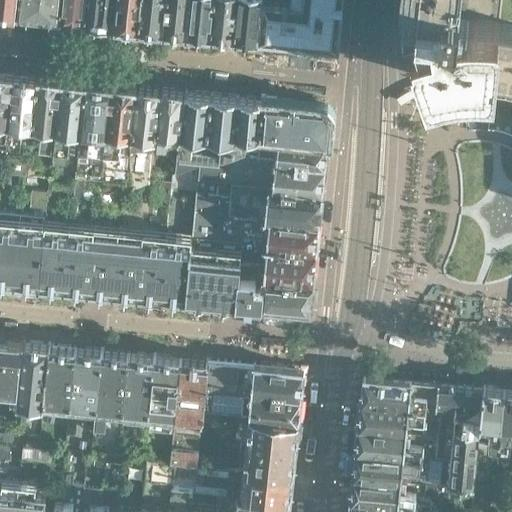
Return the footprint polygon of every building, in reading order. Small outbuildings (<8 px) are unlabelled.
[(0,0),(0,10),(16,12),(16,0),(0,0)] [(39,14),(40,0),(16,0),(16,12),(39,14)] [(61,17),(63,0),(40,0),(39,14),(61,17)] [(83,19),(85,0),(63,0),(61,17),(83,19)] [(114,22),(116,0),(85,0),(83,19),(114,22)] [(138,24),(140,0),(116,0),(114,22),(138,24)] [(140,0),(138,24),(162,27),(164,0),(140,0)] [(186,29),(188,0),(164,0),(162,27),(186,29)] [(210,31),(212,0),(188,0),(186,29),(210,31)] [(234,34),(237,0),(212,0),(210,31),(234,34)] [(258,36),(261,0),(237,0),(234,34),(258,36)] [(337,44),(341,0),(290,0),(291,0),(290,0),(261,0),(258,36),(337,44)] [(498,14),(499,0),(400,0),(402,6),(407,7),(407,6),(417,7),(416,19),(417,19),(419,24),(421,31),(446,24),(453,21),(454,13),(492,16),(499,16),(499,14),(498,14)] [(511,0),(499,0),(498,14),(499,14),(499,16),(511,17),(511,0)] [(492,71),(492,16),(454,13),(453,21),(446,24),(461,72),(477,71),(492,71)] [(511,17),(499,16),(492,16),(492,71),(506,73),(511,74),(511,17)] [(446,24),(421,31),(414,34),(430,79),(446,74),(461,72),(446,24)] [(0,136),(7,137),(13,72),(0,70),(0,136)] [(32,123),(37,74),(13,72),(7,137),(21,138),(22,122),(32,123)] [(51,176),(53,160),(61,76),(37,74),(32,123),(28,158),(27,173),(49,175),(51,176)] [(81,128),(86,79),(61,76),(53,160),(67,161),(71,127),(81,128)] [(130,153),(137,84),(86,79),(81,128),(76,173),(131,178),(130,153)] [(151,181),(156,129),(160,86),(137,84),(130,153),(131,178),(132,188),(151,181)] [(180,136),(185,89),(160,86),(156,129),(171,130),(170,137),(179,136),(180,136)] [(207,136),(212,92),(185,89),(180,136),(179,136),(178,151),(187,152),(188,149),(192,149),(193,134),(207,136)] [(411,97),(412,96),(412,95),(412,94),(412,92),(411,91),(410,90),(409,90),(408,89),(407,89),(406,89),(404,89),(403,89),(402,90),(401,91),(401,92),(400,93),(400,94),(400,95),(400,97),(401,98),(402,100),(404,100),(405,100),(406,101),(407,100),(408,100),(409,100),(411,98),(411,97)] [(231,150),(237,95),(212,92),(207,136),(221,137),(219,153),(223,154),(231,150)] [(261,139),(262,131),(265,97),(237,95),(231,150),(247,144),(248,134),(257,135),(256,141),(261,139)] [(328,138),(330,111),(324,103),(265,97),(262,131),(279,133),(328,138)] [(325,163),(328,138),(279,133),(276,158),(325,163)] [(15,157),(16,146),(6,145),(5,156),(15,157)] [(241,181),(243,156),(231,154),(228,180),(241,181)] [(265,165),(266,156),(253,155),(252,164),(265,165)] [(28,158),(15,157),(5,156),(3,171),(27,173),(28,158)] [(323,189),(325,163),(276,158),(274,184),(323,189)] [(186,295),(187,295),(192,235),(195,208),(198,177),(199,177),(200,162),(173,173),(171,189),(147,187),(143,234),(137,290),(186,295)] [(228,180),(199,177),(198,177),(195,208),(319,220),(323,189),(274,184),(241,181),(228,180)] [(317,247),(319,220),(195,208),(192,235),(242,240),(261,242),(317,247)] [(0,276),(14,278),(20,221),(0,219),(0,276)] [(39,280),(44,224),(20,221),(14,278),(39,280)] [(63,283),(69,226),(44,224),(39,280),(63,283)] [(88,285),(93,229),(69,226),(63,283),(88,285)] [(113,288),(118,231),(93,229),(88,285),(113,288)] [(137,290),(143,234),(118,231),(113,288),(137,290)] [(239,271),(242,248),(242,240),(192,235),(187,295),(237,300),(239,271)] [(313,279),(317,247),(261,242),(261,250),(242,248),(239,271),(263,274),(313,279)] [(260,302),(263,274),(239,271),(237,300),(260,302)] [(310,307),(313,279),(263,274),(260,302),(310,307)] [(456,336),(457,316),(409,313),(408,333),(456,336)] [(0,396),(17,398),(22,339),(0,336),(0,396)] [(44,401),(49,341),(22,339),(17,398),(44,401)] [(70,403),(76,344),(49,341),(44,401),(70,403)] [(94,428),(102,346),(76,344),(70,403),(68,421),(78,422),(80,404),(88,405),(85,410),(83,427),(94,428)] [(122,408),(128,349),(102,346),(94,428),(105,429),(107,412),(105,406),(122,408)] [(149,411),(154,352),(128,349),(122,408),(149,411)] [(175,413),(181,354),(154,352),(149,411),(147,429),(159,430),(160,417),(158,412),(175,413)] [(204,394),(205,383),(208,357),(181,354),(175,413),(174,427),(184,428),(182,444),(172,443),(171,458),(197,460),(197,462),(204,463),(207,435),(200,435),(204,398),(204,394)] [(301,392),(303,370),(304,366),(238,359),(208,357),(205,383),(301,392)] [(426,405),(427,387),(436,388),(437,380),(371,373),(369,373),(369,372),(368,372),(367,373),(364,376),(363,376),(363,377),(361,398),(426,405)] [(473,482),(479,424),(483,384),(473,383),(437,380),(436,388),(435,405),(440,406),(440,407),(453,408),(453,410),(462,411),(461,426),(454,426),(451,457),(448,480),(473,482)] [(298,416),(301,392),(205,383),(204,394),(251,398),(247,401),(246,408),(249,412),(298,416)] [(498,449),(498,444),(504,387),(485,385),(485,384),(483,384),(479,424),(490,425),(488,442),(489,443),(489,449),(498,449)] [(511,427),(511,387),(504,387),(498,444),(509,445),(511,428),(511,427)] [(423,429),(426,405),(361,398),(358,422),(423,429)] [(293,471),(298,416),(249,412),(244,466),(293,471)] [(420,454),(423,429),(358,422),(356,447),(420,454)] [(0,511),(45,511),(45,508),(46,499),(51,448),(0,443),(0,511)] [(419,467),(420,454),(356,447),(353,470),(400,475),(400,469),(401,465),(419,467)] [(123,461),(123,453),(106,451),(105,459),(123,461)] [(191,511),(192,507),(194,489),(194,486),(172,484),(173,478),(195,481),(197,462),(197,460),(171,458),(147,455),(142,502),(141,511),(191,511)] [(448,480),(451,457),(430,455),(429,465),(440,466),(438,479),(448,480)] [(217,491),(220,464),(204,463),(197,462),(195,481),(194,486),(194,489),(217,491)] [(293,471),(244,466),(232,465),(229,492),(290,498),(293,471)] [(448,480),(438,479),(415,477),(400,475),(353,470),(351,494),(446,505),(448,480)] [(511,506),(511,486),(498,485),(496,505),(511,506)] [(117,511),(119,500),(120,490),(102,488),(101,502),(99,511),(117,511)] [(288,511),(290,498),(229,492),(217,491),(216,509),(215,511),(288,511)] [(445,511),(446,505),(351,494),(348,511),(445,511)] [(62,511),(63,498),(54,497),(53,509),(45,508),(45,511),(62,511)] [(81,511),(71,511),(72,499),(63,498),(62,511),(81,511)] [(141,511),(142,502),(119,500),(117,511),(141,511)] [(215,511),(216,509),(207,508),(208,501),(199,500),(199,507),(192,507),(191,511),(215,511)] [(99,511),(101,502),(92,501),(90,511),(81,511),(99,511)]
